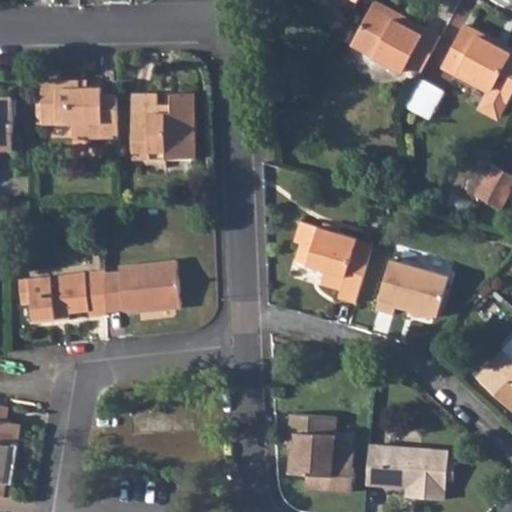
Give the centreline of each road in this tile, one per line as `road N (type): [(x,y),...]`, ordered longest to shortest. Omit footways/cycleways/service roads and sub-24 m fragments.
road 1 (residential): [(247,316),(420,368),(511,449)]
road 2 (residential): [(234,24),(247,316)]
road 3 (residential): [(0,31),(234,24)]
road 4 (residential): [(249,350),(102,362),(80,372)]
road 5 (residential): [(249,350),(260,511)]
road 6 (residential): [(80,372),(57,497),(63,511)]
